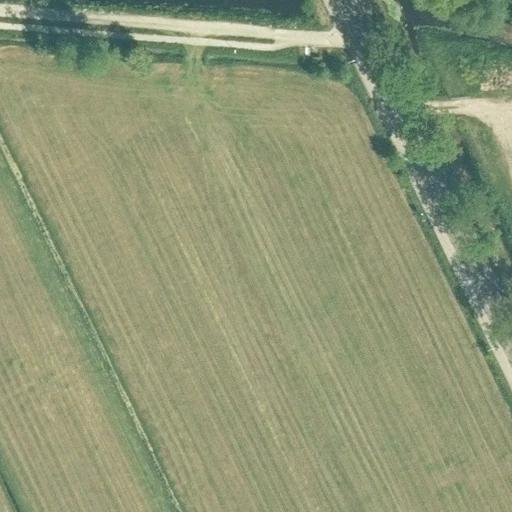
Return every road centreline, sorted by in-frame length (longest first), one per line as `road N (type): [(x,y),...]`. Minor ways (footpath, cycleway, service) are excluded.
road 1 (primary): [(511,336),(348,0)]
road 2 (track): [(361,25),(312,38),(0,11)]
